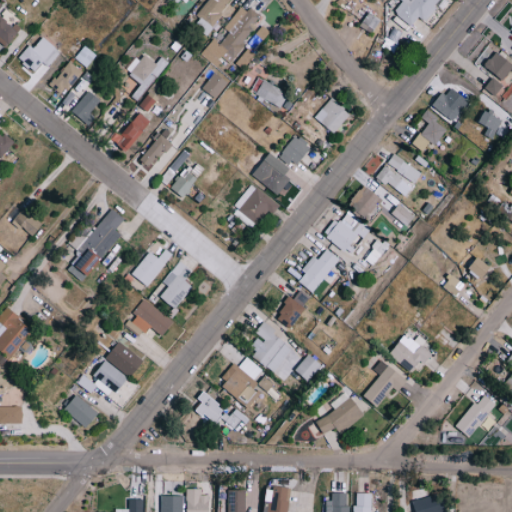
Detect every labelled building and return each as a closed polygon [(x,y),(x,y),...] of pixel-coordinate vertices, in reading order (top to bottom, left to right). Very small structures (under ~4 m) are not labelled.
[(229,0),(208,0),(192,24),(207,34),(229,0)] [(411,26),(418,17),(424,21),(440,0),(400,0),(402,1),(393,12),(411,26)] [(228,62),(262,20),(242,4),(224,28),(228,32),(214,50),(228,62)] [(380,18),(360,7),(355,15),(364,20),(360,26),(372,33),(380,18)] [(21,29),(0,13),(0,42),(7,48),(21,29)] [(255,34),(263,40),(269,32),(261,26),(255,34)] [(18,58),(34,72),(42,62),(48,67),(60,52),(42,37),(34,48),(29,44),(18,58)] [(84,67),(94,57),(83,47),(74,57),(84,67)] [(235,63),(243,69),(254,54),(246,48),(235,63)] [(503,80),(511,67),(511,63),(494,51),(484,66),(503,80)] [(160,57),(156,63),(141,52),(126,73),(140,83),(131,96),(138,101),(166,61),(160,57)] [(51,87),(65,95),(82,67),(67,59),(51,87)] [(227,82),(214,72),(201,88),(214,98),(227,82)] [(502,86),(492,78),(484,88),(495,96),(502,86)] [(256,96),(282,106),(288,92),(262,81),(256,96)] [(71,111),(89,125),(95,118),(89,114),(100,100),(88,90),(71,111)] [(458,103),(440,92),(431,106),(449,117),(458,103)] [(138,105),(147,112),(155,101),(147,94),(138,105)] [(350,114),(331,98),(314,116),(333,133),(350,114)] [(447,130),(434,120),(437,116),(427,108),(420,117),(427,123),(411,143),(421,152),(429,142),(434,146),(447,130)] [(483,135),(493,139),(502,119),(483,111),(478,123),(486,126),(483,135)] [(127,153),(151,121),(139,112),(115,144),(127,153)] [(0,157),(1,158),(15,142),(5,134),(4,135),(0,131),(0,157)] [(148,170),(172,143),(162,134),(138,161),(148,170)] [(294,135),(279,155),(295,167),(310,146),(294,135)] [(166,184),(189,154),(183,149),(159,179),(166,184)] [(289,179),(284,174),(289,168),(269,153),(251,175),(277,195),(289,179)] [(421,172),(392,154),(386,166),(384,165),(376,177),(406,196),(421,172)] [(185,197),(195,179),(181,170),(171,189),(185,197)] [(233,208),(257,223),(265,210),(272,214),(279,204),(248,184),(233,208)] [(382,199),(364,185),(349,203),(358,210),(357,211),(366,218),(382,199)] [(391,215),(409,226),(416,214),(398,204),(391,215)] [(12,223),(34,236),(43,222),(21,209),(12,223)] [(124,219),(112,209),(64,266),(82,282),(122,235),(115,229),(124,219)] [(350,253),(368,226),(347,212),(340,223),(334,218),(323,235),(350,253)] [(172,255),(164,248),(156,258),(148,251),(130,273),(146,286),(172,255)] [(298,281),(313,292),(339,259),(327,248),(317,260),(312,256),(301,270),(305,273),(298,281)] [(469,270),(483,279),(491,266),(476,257),(469,270)] [(162,282),(167,286),(159,297),(175,309),(191,286),(181,278),(188,268),(178,260),(162,282)] [(444,289),(458,295),(464,282),(450,275),(444,289)] [(275,317),(289,328),(310,299),(299,290),(292,299),(290,297),(275,317)] [(162,336),(173,322),(145,299),(125,324),(131,328),(130,329),(135,333),(139,329),(144,333),(149,326),(162,336)] [(32,330),(7,308),(0,315),(0,350),(8,357),(32,330)] [(275,372),(292,345),(260,324),(254,335),(256,336),(250,346),(255,350),(251,357),(275,372)] [(389,354),(411,374),(431,351),(416,338),(413,342),(405,335),(389,354)] [(143,359),(116,343),(105,361),(132,377),(143,359)] [(511,351),(504,362),(511,367),(511,371),(502,385),(511,392),(511,351)] [(307,381),(320,364),(307,354),(294,371),(307,381)] [(218,383),(243,401),(264,372),(243,357),(237,366),(232,362),(218,383)] [(93,384),(99,388),(103,383),(115,393),(127,378),(104,360),(92,375),(97,379),(93,384)] [(376,406),(393,387),(397,391),(406,382),(382,360),(373,370),(380,376),(363,394),(376,406)] [(257,386),(268,392),(273,381),(263,376),(257,386)] [(241,420),(232,413),(231,414),(203,392),(197,399),(202,402),(196,410),(215,425),(220,418),(234,429),(241,420)] [(334,427),(338,433),(363,416),(347,392),(330,403),(334,410),(315,423),(322,435),(334,427)] [(455,427),(469,438),(479,424),(487,431),(495,421),(487,415),(495,404),(481,393),(455,427)] [(87,428),(99,412),(75,395),(64,411),(87,428)] [(0,423),(21,424),(22,407),(0,406),(0,423)] [(503,437),(511,440),(511,426),(508,425),(503,437)] [(262,511),(287,511),(289,489),(264,487),(262,511)] [(208,511),(209,495),(200,495),(200,489),(186,489),(185,511),(208,511)] [(227,511),(245,511),(245,491),(227,491),(227,511)] [(347,511),(347,493),(331,493),(331,501),(325,501),(324,511),(347,511)] [(353,511),(369,511),(370,494),(354,493),(353,511)] [(440,511),(435,494),(411,502),(414,511),(412,511),(440,511)] [(181,511),(182,496),(160,496),(159,511),(181,511)] [(142,511),(143,499),(128,499),(127,511),(142,511)]
